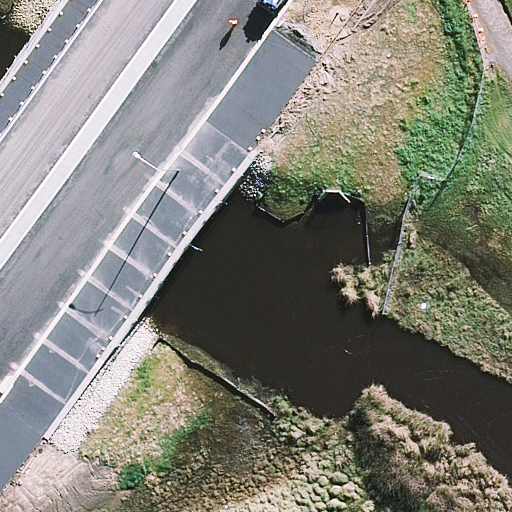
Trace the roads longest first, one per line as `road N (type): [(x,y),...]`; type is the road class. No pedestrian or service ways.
road 1 (tertiary): [(245,0),(0,327)]
road 2 (tertiary): [(0,191),(140,0)]
